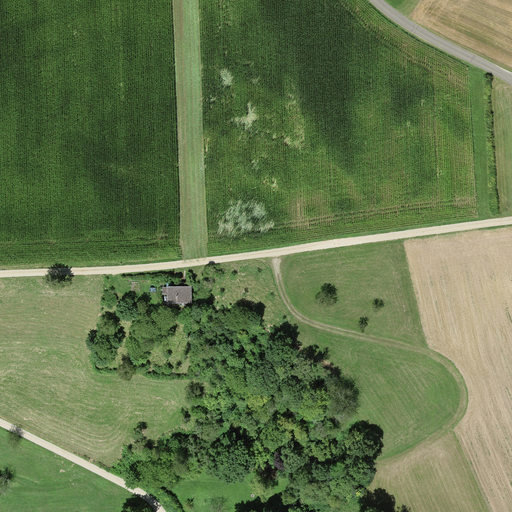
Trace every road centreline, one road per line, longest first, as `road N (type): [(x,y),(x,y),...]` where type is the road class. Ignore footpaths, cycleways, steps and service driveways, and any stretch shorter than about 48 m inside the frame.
road 1 (track): [(0,275),(174,265),(511,219)]
road 2 (track): [(272,253),(293,313),(427,354),(456,376),(461,392),(435,441),(334,483)]
road 3 (track): [(98,472),(232,464),(296,485),(334,483)]
road 4 (track): [(0,422),(132,487),(160,511)]
road 5 (track): [(377,0),(416,31),(511,82)]
